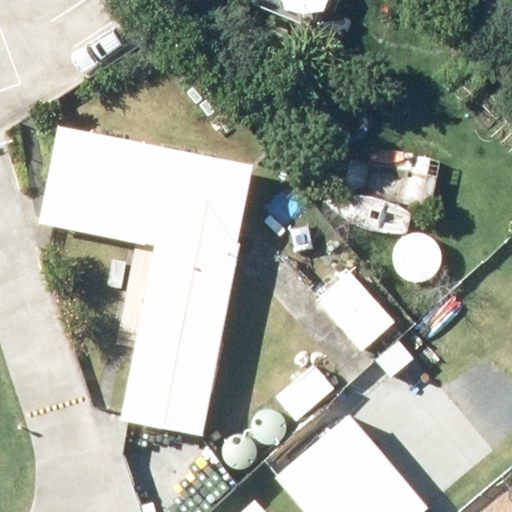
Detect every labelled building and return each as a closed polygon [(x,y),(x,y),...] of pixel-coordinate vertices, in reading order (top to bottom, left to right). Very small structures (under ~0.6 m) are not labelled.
[(462,0),(441,19),(483,67),(496,55),(483,41),(495,31),(467,0),(462,0)] [(30,222),(147,245),(113,419),(194,435),(248,163),(50,124),(30,222)] [(345,270),(311,301),(358,352),(392,321),(345,270)] [(271,392),(293,418),(331,385),(309,359),(271,392)] [(265,392),(208,437),(238,475),(294,430),(265,392)] [(357,405),(280,470),(314,511),(421,511),(437,500),(357,405)] [(284,511),(262,487),(233,511),(284,511)]
